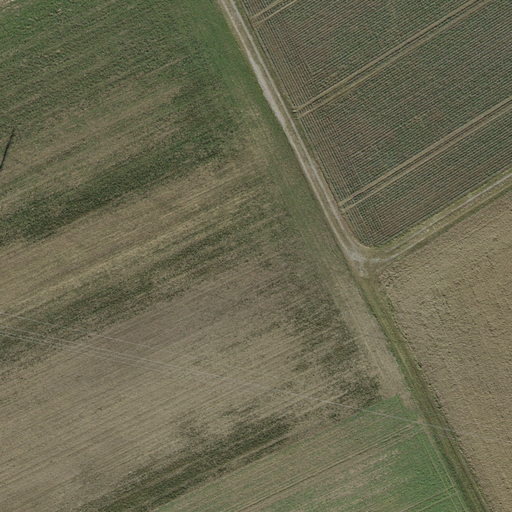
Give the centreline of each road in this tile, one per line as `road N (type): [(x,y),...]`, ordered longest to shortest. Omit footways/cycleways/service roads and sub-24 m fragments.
road 1 (track): [(481,511),(226,0)]
road 2 (track): [(356,261),(511,171)]
